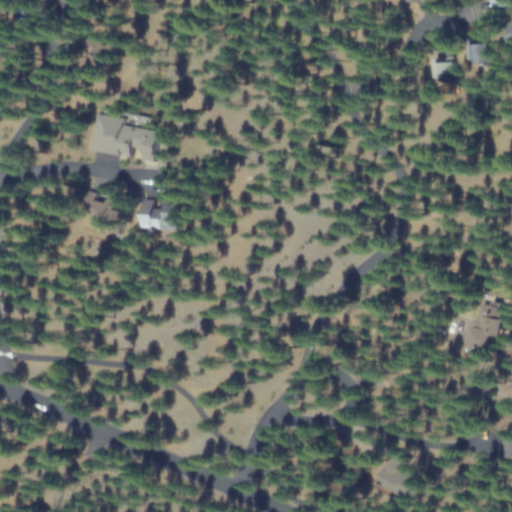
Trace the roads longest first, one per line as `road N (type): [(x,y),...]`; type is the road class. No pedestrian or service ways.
road 1 (residential): [(238,493),(250,450),(297,374),(319,319),(392,237),(399,208),(398,180),(354,120),(289,0)]
road 2 (residential): [(3,392),(6,156),(48,76)]
road 3 (residential): [(0,390),(281,511)]
road 4 (residential): [(345,102),(447,18),(486,6)]
road 5 (residential): [(0,183),(50,168),(161,174)]
